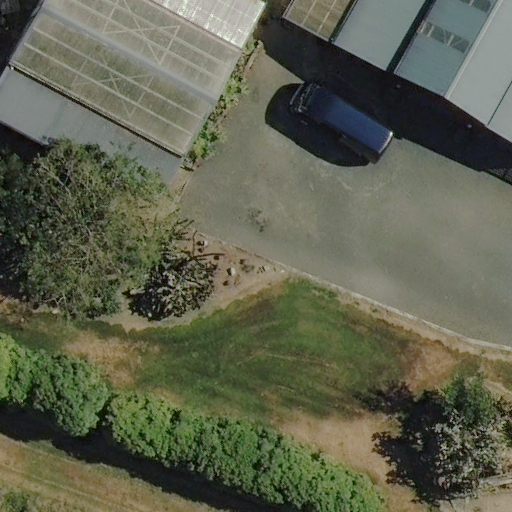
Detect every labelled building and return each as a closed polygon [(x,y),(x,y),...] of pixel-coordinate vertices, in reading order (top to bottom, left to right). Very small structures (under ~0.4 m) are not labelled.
[(49,0),(7,79),(181,172),(227,86),(69,0),(49,0)] [(69,0),(227,86),(264,18),(230,0),(69,0)] [(389,91),(439,0),(354,0),(324,56),(389,91)] [(511,0),(439,0),(389,91),(511,159),(511,0)] [(181,172),(7,79),(0,91),(0,136),(154,220),(181,172)]
